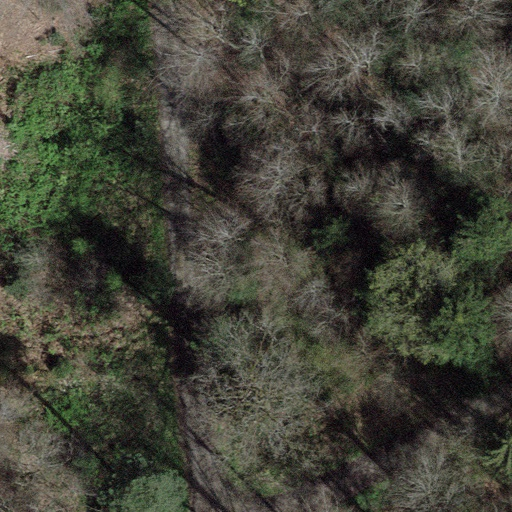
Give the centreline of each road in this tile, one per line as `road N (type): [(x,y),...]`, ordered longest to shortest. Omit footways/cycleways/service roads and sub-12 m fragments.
road 1 (track): [(206,511),(158,0)]
road 2 (track): [(511,381),(275,511)]
